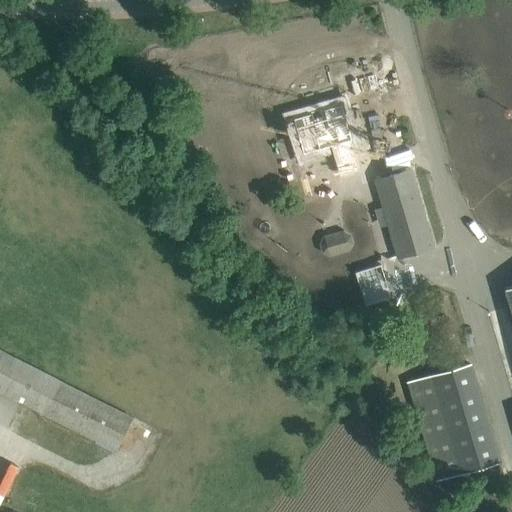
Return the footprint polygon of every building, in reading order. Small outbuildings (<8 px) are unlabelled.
[(358,102),(309,116),(319,152),(347,144),(356,175),(376,169),(367,138),(368,138),(358,102)] [(433,246),(410,169),(375,179),(398,256),(433,246)] [(353,249),(348,229),(319,236),(323,255),(353,249)] [(380,264),(355,272),(365,305),(391,297),(380,264)] [(0,351),(0,391),(117,450),(133,418),(0,351)] [(436,480),(499,461),(470,364),(408,382),(436,480)] [(0,507),(1,508),(16,466),(2,461),(0,467),(0,507)]
